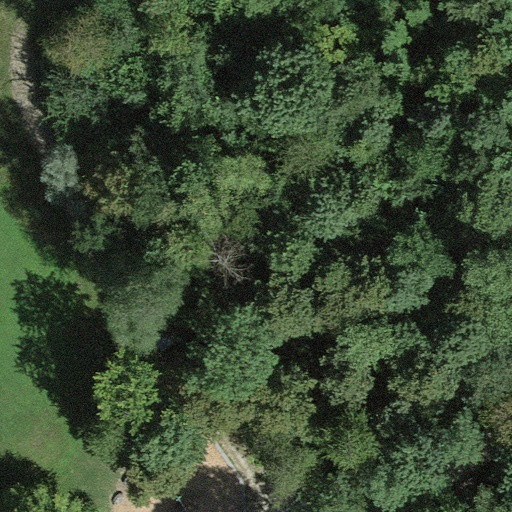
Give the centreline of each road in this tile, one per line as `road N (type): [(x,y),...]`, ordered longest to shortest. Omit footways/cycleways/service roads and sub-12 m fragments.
road 1 (track): [(30,73),(131,285),(281,511)]
road 2 (track): [(379,511),(511,429)]
